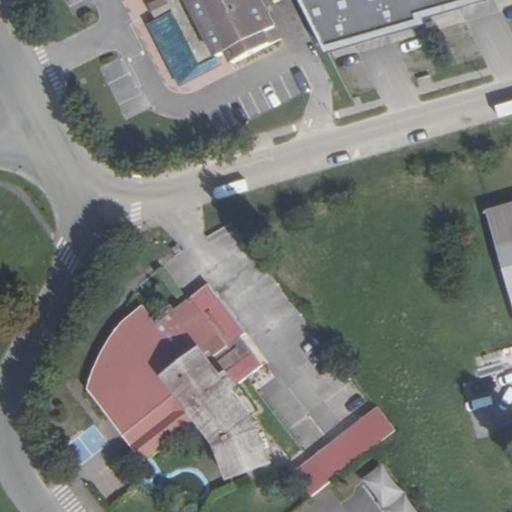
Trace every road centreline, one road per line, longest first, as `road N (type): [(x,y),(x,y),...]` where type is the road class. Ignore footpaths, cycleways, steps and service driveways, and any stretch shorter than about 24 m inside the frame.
road 1 (unclassified): [(511,99),(135,205),(101,202)]
road 2 (unclassified): [(43,511),(8,450),(9,395),(101,202)]
road 3 (unclassified): [(101,202),(70,176),(31,100)]
